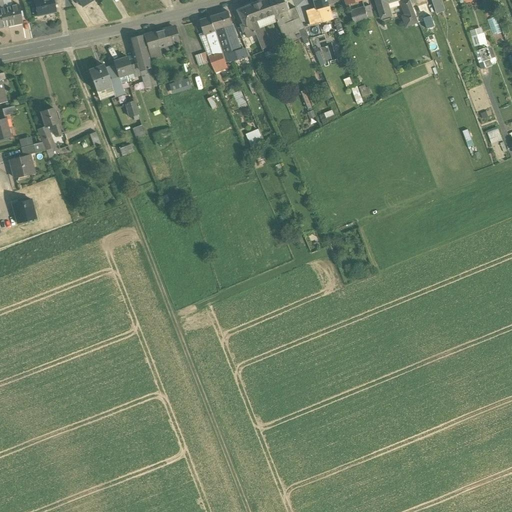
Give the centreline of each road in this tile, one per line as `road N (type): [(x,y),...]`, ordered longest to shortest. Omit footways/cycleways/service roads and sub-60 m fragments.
road 1 (track): [(247,511),(105,143)]
road 2 (residential): [(229,0),(0,56)]
